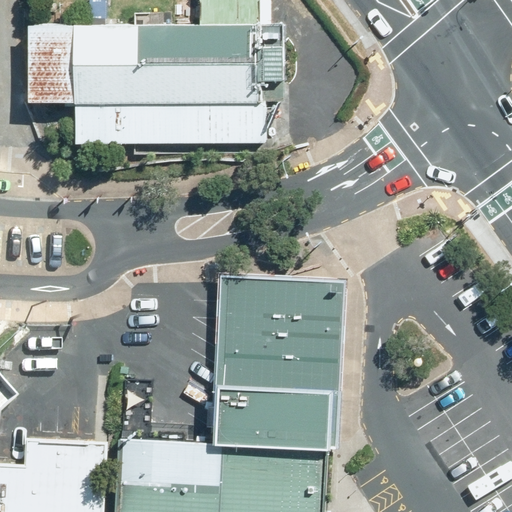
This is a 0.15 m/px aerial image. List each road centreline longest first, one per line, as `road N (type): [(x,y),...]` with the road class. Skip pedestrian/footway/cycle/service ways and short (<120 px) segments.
road 1 (residential): [(346,184),(301,225),(274,237),(142,254),(73,285),(0,286)]
road 2 (residential): [(0,206),(172,208),(346,184)]
road 3 (unknown): [(511,250),(480,212),(398,147)]
road 4 (residential): [(346,184),(398,147),(442,100)]
road 5 (primary): [(511,204),(442,100)]
road 6 (primary): [(442,100),(370,0)]
